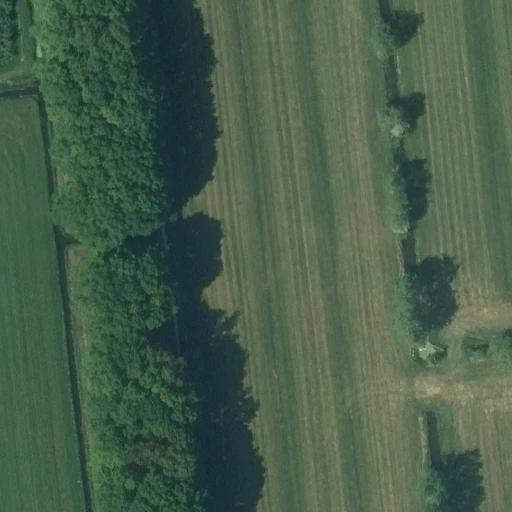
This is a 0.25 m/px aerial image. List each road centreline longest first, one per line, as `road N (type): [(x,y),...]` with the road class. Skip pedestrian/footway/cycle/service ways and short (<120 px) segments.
road 1 (track): [(164,241),(79,249),(71,259),(99,511)]
road 2 (track): [(0,75),(17,52),(51,82),(69,222),(162,219)]
